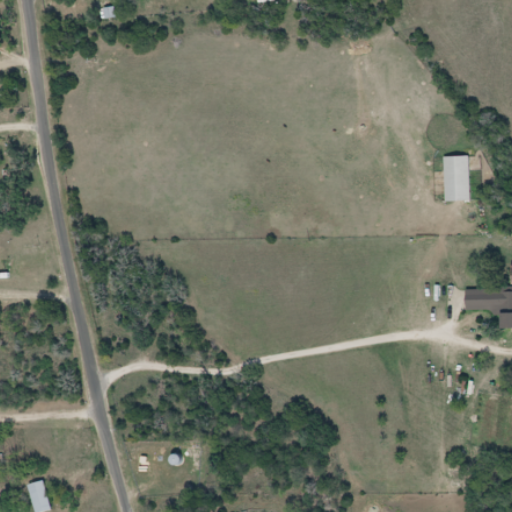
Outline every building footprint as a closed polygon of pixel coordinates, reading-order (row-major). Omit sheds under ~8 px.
[(119,18),(119,8),(100,8),(100,18),(119,18)] [(476,157),(450,157),(450,202),(476,202),(476,157)] [(511,288),(470,290),(471,311),(511,310),(511,328),(511,327),(511,288)] [(174,465),(186,464),(186,455),(173,456),(174,465)] [(48,511),(55,510),(46,481),(31,486),(38,511),(48,511)]
